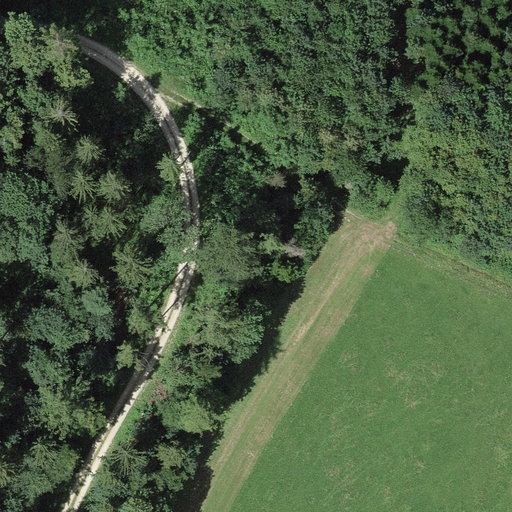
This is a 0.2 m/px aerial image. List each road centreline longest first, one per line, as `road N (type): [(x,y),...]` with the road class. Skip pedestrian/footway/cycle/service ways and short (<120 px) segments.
road 1 (track): [(0,29),(60,39),(156,91),(187,157),(183,249),(162,318),(67,511)]
road 2 (track): [(156,91),(222,122),(387,231),(511,286)]
